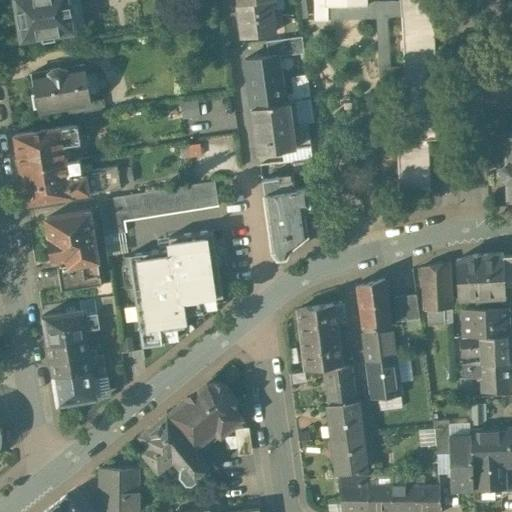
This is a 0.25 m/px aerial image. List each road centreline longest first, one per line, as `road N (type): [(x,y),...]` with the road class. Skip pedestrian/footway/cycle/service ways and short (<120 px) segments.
road 1 (residential): [(0,187),(51,471)]
road 2 (residential): [(51,471),(263,303)]
road 3 (residential): [(263,303),(347,258),(462,230),(511,229)]
road 4 (residential): [(263,303),(287,511)]
